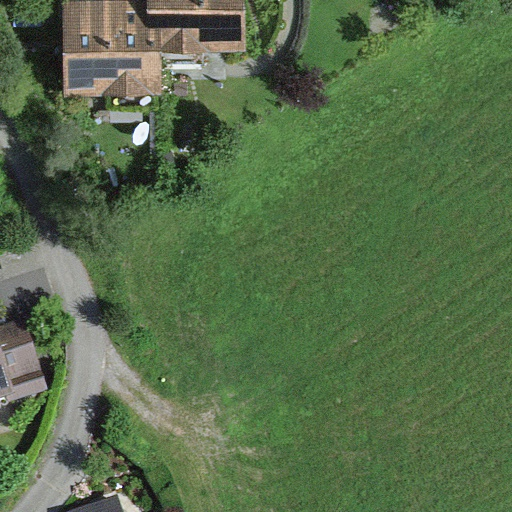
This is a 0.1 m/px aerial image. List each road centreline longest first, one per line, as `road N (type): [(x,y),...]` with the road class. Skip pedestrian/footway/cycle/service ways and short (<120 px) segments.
road 1 (residential): [(0,118),(46,212),(83,329),(70,445),(25,511)]
road 2 (track): [(81,352),(167,424),(203,511)]
